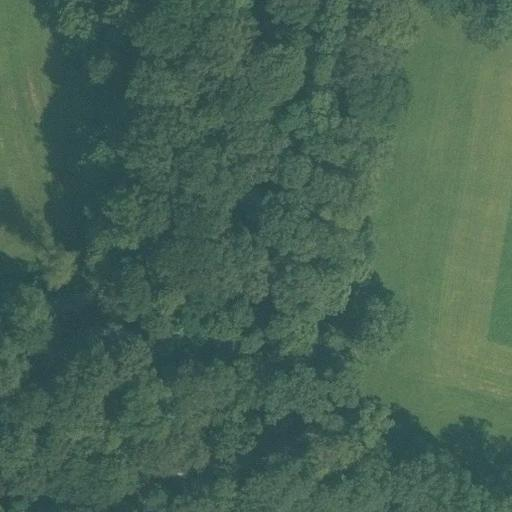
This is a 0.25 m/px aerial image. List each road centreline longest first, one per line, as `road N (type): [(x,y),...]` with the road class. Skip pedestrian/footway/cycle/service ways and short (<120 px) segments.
road 1 (unclassified): [(249,450),(245,367),(332,0)]
road 2 (unclassified): [(249,450),(174,468),(0,474)]
road 3 (unclassified): [(464,511),(249,450)]
